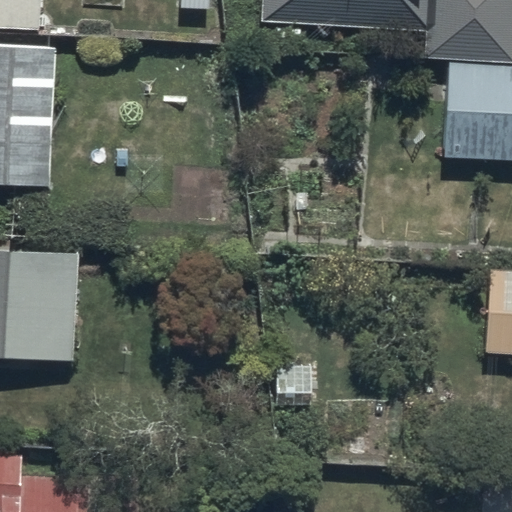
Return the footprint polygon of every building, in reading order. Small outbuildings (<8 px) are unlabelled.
[(0,0),(0,28),(39,30),(40,0),(0,0)] [(511,0),(263,0),(263,20),(423,26),(422,58),(511,61),(511,0)] [(0,46),(0,183),(48,185),(54,48),(0,46)] [(511,67),(444,66),(442,157),(511,158),(511,67)] [(0,248),(0,356),(73,359),(77,251),(0,248)] [(511,276),(489,276),(487,352),(511,352),(511,276)] [(0,447),(0,508),(0,511),(136,511),(138,481),(23,474),(24,449),(0,447)]
